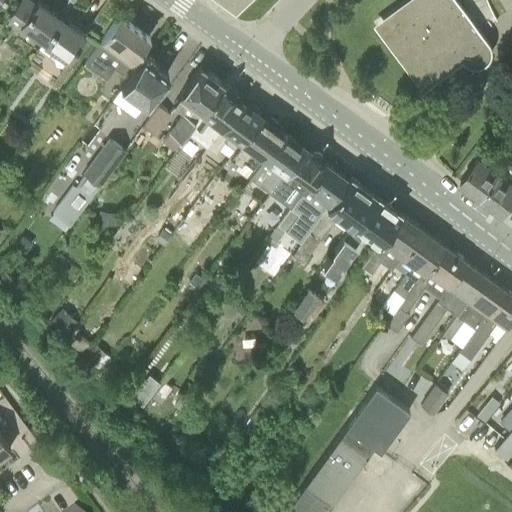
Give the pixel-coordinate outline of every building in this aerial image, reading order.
[(40,0),(37,0),(36,2),(33,0),(17,0),(8,14),(20,23),(43,40),(62,15),(40,0)] [(488,40),(468,13),(457,0),(418,0),(414,4),(407,11),(404,11),(400,11),(395,13),(391,16),(389,20),(387,24),(387,28),(387,32),(388,35),(391,39),(393,42),(397,44),(402,45),(409,56),(413,64),(417,72),(420,78),(425,86),(426,87),(436,98),(445,88),(437,78),(462,59),(464,62),(467,64),(471,65),(475,65),(479,65),(482,64),(485,62),(488,59),(490,55),(491,51),(491,47),(490,43),(488,40)] [(131,62),(150,35),(120,13),(84,61),(102,74),(100,77),(104,80),(122,55),(131,62)] [(67,57),(85,33),(62,15),(43,40),(67,57)] [(145,104),(168,71),(144,54),(120,86),(145,104)] [(188,131),(224,82),(200,65),(180,93),(183,95),(176,105),(185,112),(170,131),(163,140),(174,148),(187,131),(188,131)] [(232,92),(234,89),(224,82),(188,131),(207,145),(241,98),(232,92)] [(249,105),(241,99),(241,98),(207,145),(216,152),(225,140),(235,147),(241,139),(242,139),(261,113),(259,111),(261,108),(252,102),(249,105)] [(142,125),(154,134),(170,112),(158,103),(142,125)] [(269,114),(267,117),(261,113),(242,139),(241,139),(235,147),(226,159),(236,166),(235,167),(246,175),(253,164),(254,165),(262,154),(265,156),(266,157),(285,130),(278,126),(280,123),(269,114)] [(270,191),(305,145),(285,130),(266,157),(265,156),(255,170),(266,178),(261,185),(270,191)] [(85,173),(100,184),(126,148),(109,136),(83,171),(85,173)] [(318,150),(313,151),(305,145),(270,191),(290,207),(306,186),(325,160),(323,158),(322,153),(318,150)] [(482,196),(508,162),(488,147),(481,156),(480,155),(461,181),(482,196)] [(347,176),(344,173),(325,160),(306,186),(290,207),(285,213),(295,221),(310,202),(319,208),(326,198),(329,201),(347,176)] [(511,161),(510,160),(508,162),(482,196),(503,212),(511,198),(511,161)] [(68,224),(100,184),(85,173),(54,212),(68,224)] [(354,225),(376,193),(349,173),(347,176),(329,201),(291,252),(301,260),(332,220),(332,212),(333,210),(352,224),(354,225)] [(400,210),(399,210),(376,193),(354,225),(352,224),(332,251),(334,252),(324,265),(334,272),(366,230),(379,240),(400,210)] [(116,210),(100,208),(97,229),(114,231),(116,210)] [(392,267),(393,264),(421,227),(400,210),(379,240),(361,264),(371,272),(381,259),(392,267)] [(170,233),(162,227),(155,237),(163,243),(170,233)] [(392,312),(442,243),(421,227),(393,264),(404,273),(390,292),(382,286),(374,298),(382,304),(381,305),(392,312)] [(447,284),(465,261),(442,243),(392,312),(384,323),(395,331),(408,313),(405,310),(423,286),(437,297),(447,284)] [(465,261),(447,284),(467,299),(483,274),(465,261)] [(190,280),(198,285),(204,277),(195,271),(190,280)] [(475,327),(504,287),(483,274),(467,299),(441,333),(448,338),(463,318),(475,327)] [(308,284),(292,306),(302,314),(318,292),(308,284)] [(498,337),(511,317),(511,292),(504,287),(475,327),(458,350),(468,357),(489,330),(498,337)] [(443,305),(436,299),(409,335),(420,343),(446,307),(443,305)] [(62,334),(76,319),(63,306),(49,322),(62,334)] [(99,367),(110,354),(95,342),(84,355),(99,367)] [(117,366),(109,377),(121,387),(130,377),(117,366)] [(160,403),(173,387),(164,380),(151,396),(160,403)] [(420,403),(433,412),(448,391),(435,382),(420,403)] [(410,409),(399,401),(376,384),(343,429),(370,448),(373,444),(380,449),(396,428),(410,409)] [(141,404),(150,392),(140,385),(131,396),(141,404)] [(179,403),(185,394),(180,391),(174,399),(179,403)] [(483,404),(476,413),(484,420),(492,411),(483,404)] [(499,419),(509,428),(511,424),(511,404),(511,405),(499,419)] [(511,425),(490,451),(503,460),(511,449),(511,425)] [(343,429),(283,510),(285,511),(323,511),(370,448),(343,429)] [(0,454),(11,447),(0,431),(0,454)] [(207,461),(199,453),(188,455),(180,462),(196,480),(206,471),(207,461)] [(236,493),(228,503),(239,511),(247,511),(252,506),(236,493)]
